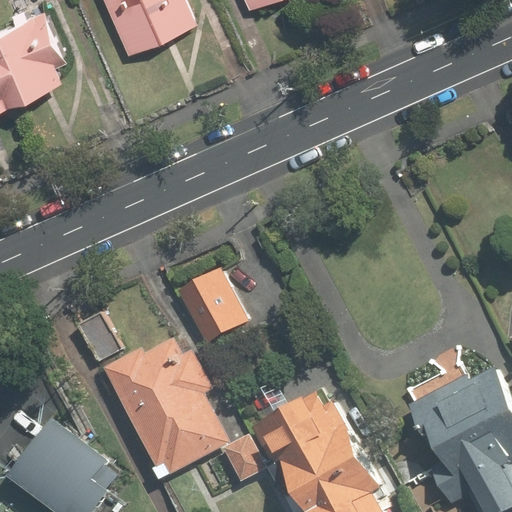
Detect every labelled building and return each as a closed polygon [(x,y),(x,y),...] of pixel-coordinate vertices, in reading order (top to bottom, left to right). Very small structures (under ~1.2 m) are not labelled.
[(198,26),(185,0),(118,0),(142,51),(198,26)] [(0,107),(81,71),(50,3),(0,25),(0,107)] [(252,313),(226,267),(184,291),(209,337),(252,313)] [(126,349),(108,316),(91,326),(109,358),(126,349)] [(184,328),(115,363),(171,471),(240,436),(184,328)] [(511,397),(491,353),(405,393),(412,409),(403,416),(418,448),(434,441),(450,475),(461,470),(481,511),(489,511),(511,501),(511,397)] [(411,511),(326,362),(279,389),(292,412),(270,425),(318,511),(411,511)] [(101,511),(135,467),(59,412),(18,468),(77,511),(101,511)] [(228,449),(246,482),(273,467),(255,434),(228,449)]
